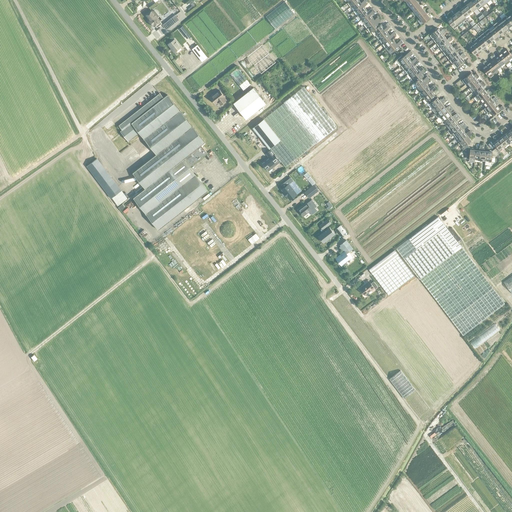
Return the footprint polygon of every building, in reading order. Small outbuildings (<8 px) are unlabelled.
[(354,11),(356,10),(355,10),(366,2),(367,1),(366,0),(364,0),(361,3),(359,0),(351,7),(354,11)] [(466,5),(463,7),(469,14),(473,11),(465,0),(464,0),(464,1),(464,2),(465,4),(466,4),(466,5)] [(464,0),(465,0),(473,11),(477,7),(471,1),(469,3),(468,2),(467,0),(464,0)] [(477,0),(472,0),(471,1),(477,7),(478,9),(483,6),(477,0)] [(417,1),(410,6),(413,10),(420,5),(417,1)] [(355,10),(356,10),(359,14),(366,9),(364,6),(367,4),(366,2),(355,10)] [(420,5),(413,10),(417,14),(423,9),(420,5)] [(465,17),(469,14),(463,7),(461,9),(460,8),(459,6),(458,6),(457,6),(456,7),(466,19),(465,17)] [(462,22),(466,19),(456,7),(455,8),(456,9),(457,11),(458,10),(458,11),(455,14),(462,22)] [(362,18),(374,9),(373,8),(372,8),(368,11),(366,9),(359,14),(357,15),(361,20),(362,18)] [(375,11),(374,9),(362,18),(366,23),(372,17),(371,15),(375,12),(375,11)] [(420,18),(426,13),(423,9),(417,14),(420,18)] [(152,11),(146,15),(147,16),(149,19),(149,20),(151,23),(153,26),(154,25),(154,26),(155,25),(157,27),(162,23),(160,21),(157,18),(157,17),(159,16),(154,11),(153,12),(152,11)] [(458,26),(462,22),(455,14),(452,16),(452,15),(451,13),(450,12),(449,12),(448,13),(458,26)] [(426,23),(425,21),(430,18),(426,13),(420,18),(424,24),(426,23)] [(454,29),(458,26),(448,13),(447,14),(448,15),(449,17),(450,18),(447,20),(454,29)] [(170,19),(163,25),(166,29),(175,23),(179,19),(175,15),(170,19)] [(511,23),(507,17),(506,15),(501,18),(508,27),(511,25),(511,26),(511,23)] [(367,28),(379,19),(378,17),(374,20),(372,17),(366,23),(364,24),(367,28)] [(506,29),(508,27),(501,18),(497,22),(505,32),(506,31),(507,30),(506,29)] [(372,31),(374,30),(379,26),(379,25),(377,23),(381,21),(379,19),(367,28),(370,33),(372,31)] [(505,32),(497,22),(493,25),(500,34),(502,32),(503,33),(504,33),(505,32)] [(374,30),(378,34),(389,25),(388,23),(383,27),(381,24),(379,25),(379,26),(374,30)] [(388,33),(386,30),(390,27),(390,26),(389,25),(378,34),(375,35),(379,40),(388,33)] [(497,36),(500,34),(493,25),(489,29),(497,39),(498,38),(498,37),(497,36)] [(183,26),(179,29),(187,38),(190,36),(183,26)] [(444,28),(443,28),(441,30),(440,31),(438,28),(435,31),(434,30),(431,33),(432,34),(430,35),(433,39),(445,30),(444,29),(444,28)] [(484,32),(491,41),(494,39),(495,40),(496,40),(497,39),(489,29),(484,32)] [(445,30),(433,39),(436,43),(445,37),(442,33),(443,33),(445,31),(446,31),(446,30),(445,30)] [(390,35),(388,33),(379,40),(382,44),(394,34),(393,32),(390,35)] [(484,32),(480,35),(488,46),(489,45),(490,44),(489,43),(491,41),(484,32)] [(386,48),(388,47),(394,41),(393,39),(396,36),(394,34),(382,44),(386,48)] [(488,46),(480,35),(476,39),(483,48),(485,46),(486,47),(487,47),(488,46)] [(447,39),(445,37),(436,43),(440,47),(452,38),(451,37),(450,36),(450,37),(447,38),(448,39),(447,39)] [(452,38),(440,47),(443,51),(451,45),(449,42),(450,41),(452,40),(452,39),(452,38)] [(168,44),(172,48),(175,52),(181,47),(174,39),(168,44)] [(480,50),(483,48),(476,39),(472,42),(473,44),(480,53),(481,52),(481,50),(480,50)] [(396,43),(394,41),(388,47),(390,49),(388,51),(390,54),(396,50),(394,49),(401,43),(400,41),(396,43)] [(458,46),(457,45),(457,44),(456,45),(454,46),(454,47),(453,47),(451,45),(443,51),(446,55),(458,46)] [(479,53),(480,53),(473,44),(469,47),(474,54),(477,52),(478,53),(479,53)] [(207,57),(197,45),(192,49),(202,62),(207,57)] [(248,56),(261,73),(275,62),(262,45),(248,56)] [(456,49),(458,48),(459,47),(459,46),(458,46),(446,55),(449,59),(458,53),(455,50),(456,49)] [(501,48),(499,49),(508,60),(511,56),(511,55),(506,49),(507,50),(505,51),(502,48),(501,48)] [(508,60),(499,49),(498,50),(498,51),(501,54),(499,56),(504,63),(506,65),(510,62),(508,60)] [(396,60),(401,66),(410,59),(408,56),(412,53),(412,52),(411,51),(402,58),(401,56),(396,60)] [(463,53),(460,55),(461,55),(460,55),(458,53),(449,59),(453,64),(465,54),(464,53),(463,53)] [(462,59),(465,57),(466,56),(465,55),(465,54),(453,64),(456,68),(464,61),(462,59)] [(500,66),(504,63),(499,56),(497,58),(494,54),(493,54),(492,55),(500,66)] [(490,57),(493,61),(491,62),(496,69),(500,66),(492,55),(490,56),(490,57)] [(416,57),(415,57),(411,60),(410,59),(401,66),(404,70),(418,59),(416,57)] [(419,60),(418,59),(404,70),(408,74),(416,67),(415,65),(419,61),(419,60)] [(485,60),(483,61),(485,64),(487,65),(492,73),(492,72),(496,69),(491,62),(489,64),(486,60),(485,60)] [(190,76),(200,88),(219,73),(210,61),(190,76)] [(494,74),(492,72),(492,73),(487,65),(483,69),(482,68),(482,69),(490,78),(494,74)] [(243,90),(251,84),(237,66),(230,72),(243,90)] [(408,74),(411,78),(423,69),(421,67),(418,69),(416,67),(408,74)] [(423,69),(411,78),(414,83),(423,76),(421,73),(425,71),(423,69)] [(478,75),(477,73),(476,73),(473,76),(471,74),(472,73),(471,73),(462,80),(465,84),(467,83),(478,75)] [(479,76),(478,75),(467,83),(470,87),(477,81),(475,79),(479,77),(479,76)] [(416,88),(428,79),(426,77),(423,79),(421,77),(423,76),(414,83),(418,87),(416,88)] [(428,79),(416,88),(419,93),(428,86),(426,83),(429,81),(428,79)] [(470,87),(473,91),(484,82),(483,81),(482,81),(479,83),(477,81),(470,87)] [(484,82),(473,91),(476,95),(477,95),(484,89),(482,87),(485,85),(485,84),(484,82)] [(424,95),(435,87),(436,86),(434,85),(430,88),(428,86),(419,93),(421,91),(424,95)] [(271,148),(286,167),(316,143),(316,144),(337,127),(305,86),(284,103),(253,128),(270,149),(271,148)] [(246,119),(266,103),(253,87),(233,103),(234,103),(233,104),(234,105),(235,104),(246,119)] [(436,89),(435,87),(424,95),(426,97),(424,99),(427,103),(428,102),(432,99),(435,96),(434,95),(435,94),(433,92),(436,89)] [(477,95),(476,95),(475,97),(478,101),(480,99),(491,91),(489,89),(488,89),(485,91),(484,89),(477,95)] [(212,95),(211,96),(211,97),(210,98),(215,104),(218,101),(220,105),(226,100),(224,97),(224,96),(220,90),(214,95),(213,94),(212,95)] [(491,91),(480,99),(483,103),(490,98),(488,95),(492,93),(491,92),(491,91)] [(133,173),(145,188),(146,189),(169,170),(185,157),(188,161),(192,158),(195,162),(207,153),(201,145),(205,142),(193,127),(193,126),(192,126),(180,111),(180,110),(167,95),(164,98),(160,93),(156,97),(149,103),(148,103),(146,104),(147,105),(145,106),(144,106),(140,109),(141,109),(125,121),(119,125),(124,131),(122,133),(123,132),(125,135),(124,136),(129,142),(129,141),(128,141),(139,132),(157,154),(133,173)] [(429,103),(433,108),(445,99),(444,97),(441,99),(441,100),(440,99),(439,100),(437,97),(433,100),(432,99),(428,102),(429,103)] [(491,99),(490,98),(483,103),(486,107),(497,98),(496,97),(495,97),(491,99)] [(445,99),(433,108),(436,112),(444,106),(442,104),(446,101),(446,100),(445,98),(445,99)] [(487,113),(489,111),(496,105),(495,103),(498,101),(498,100),(497,98),(486,107),(484,109),(487,113)] [(446,108),(444,106),(436,112),(434,114),(438,118),(440,116),(452,107),(451,105),(450,105),(446,108)] [(489,111),(493,115),(500,109),(499,109),(496,105),(489,111)] [(452,107),(440,116),(443,121),(451,114),(449,112),(453,109),(453,108),(452,107)] [(451,114),(443,121),(442,121),(442,122),(442,123),(443,123),(443,124),(444,124),(445,123),(446,125),(459,115),(457,114),(456,114),(453,117),(451,114)] [(446,125),(449,129),(450,129),(457,123),(456,121),(460,118),(460,117),(459,115),(446,125)] [(453,133),(465,124),(464,122),(463,122),(459,125),(457,123),(450,129),(449,129),(447,131),(451,135),(453,133)] [(453,133),(456,138),(464,131),(462,129),(463,129),(462,127),(463,127),(464,127),(466,125),(465,124),(453,133)] [(511,140),(511,131),(510,129),(508,131),(508,130),(507,131),(506,130),(505,128),(503,129),(511,140)] [(504,134),(502,136),(508,144),(511,140),(503,129),(502,130),(504,132),(505,132),(504,133),(504,134)] [(466,134),(464,131),(456,138),(460,142),(471,133),(470,131),(468,133),(468,134),(467,133),(466,134)] [(472,134),(471,133),(460,142),(463,146),(461,148),(463,150),(468,146),(467,144),(471,140),(469,138),(470,137),(469,136),(470,135),(470,136),(472,134)] [(504,147),(508,144),(502,136),(500,138),(499,137),(498,138),(498,137),(498,136),(496,134),(495,135),(504,147)] [(497,147),(495,149),(499,154),(501,152),(500,151),(504,147),(495,135),(494,135),(493,136),(493,137),(496,141),(493,143),(497,147)] [(475,160),(476,150),(473,149),(473,148),(470,148),(468,146),(463,150),(465,152),(470,153),(469,162),(475,162),(475,160)] [(268,171),(281,161),(271,149),(266,153),(269,157),(261,163),(266,169),(267,169),(268,171)] [(499,154),(495,149),(492,151),(490,150),(490,151),(487,151),(485,161),(485,165),(491,165),(492,155),(496,156),(499,154)] [(207,153),(195,162),(192,158),(188,161),(185,157),(169,170),(146,189),(145,188),(134,198),(159,230),(208,191),(190,167),(207,153)] [(111,198),(121,191),(96,159),(87,166),(111,198)] [(288,184),(281,189),(290,200),(297,194),(288,184)] [(314,184),(304,192),(309,198),(319,190),(314,184)] [(307,203),(298,210),(303,216),(309,212),(310,214),(312,214),(317,210),(310,201),(307,203)] [(438,216),(396,248),(417,275),(420,279),(420,278),(463,334),(505,302),(438,216)] [(328,219),(320,225),(323,229),(325,231),(319,236),(324,242),(334,234),(330,227),(328,228),(327,226),(331,223),(328,219)] [(346,231),(341,225),(336,229),(341,235),(346,231)] [(353,249),(346,240),(341,244),(348,253),(353,249)] [(369,269),(389,295),(414,275),(395,250),(369,269)] [(350,258),(345,251),(336,258),(341,265),(350,258)] [(362,293),(364,294),(365,295),(374,288),(375,289),(378,287),(374,281),(371,283),(370,282),(365,285),(364,285),(360,289),(361,290),(361,291),(362,293)]
